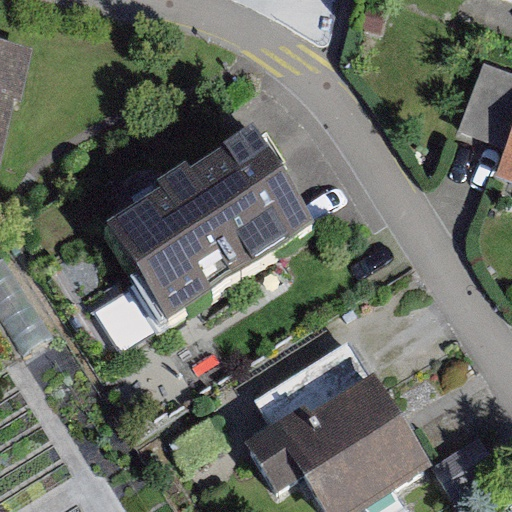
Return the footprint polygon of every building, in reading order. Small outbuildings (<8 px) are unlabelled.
[(0,237),(6,238),(47,54),(0,43),(0,237)] [(492,149),(511,94),(511,85),(475,72),(452,134),(492,149)] [(511,127),(491,176),(511,184),(511,127)] [(212,168),(72,254),(101,300),(81,312),(108,355),(267,256),(212,168)] [(374,511),(431,476),(367,377),(266,442),(280,465),(261,477),(283,511),(284,511),(295,505),(299,511),(374,511)] [(206,418),(156,445),(175,479),(225,451),(206,418)] [(490,449),(442,478),(458,504),(506,475),(490,449)]
